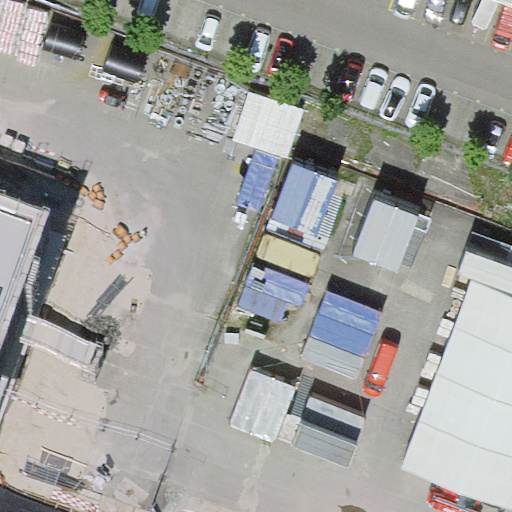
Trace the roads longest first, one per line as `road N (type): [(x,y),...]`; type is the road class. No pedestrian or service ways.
road 1 (unknown): [(0,355),(444,511)]
road 2 (unknown): [(313,0),(511,74)]
